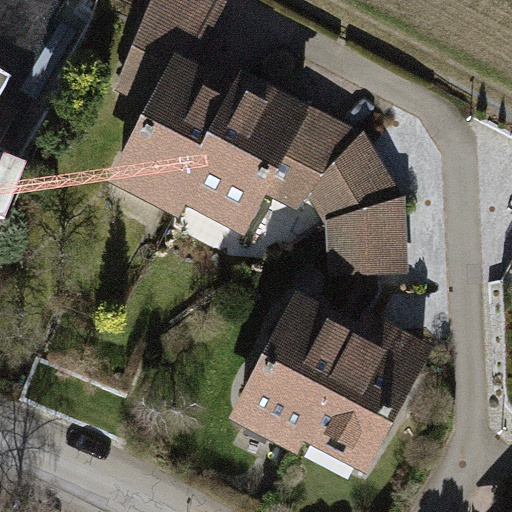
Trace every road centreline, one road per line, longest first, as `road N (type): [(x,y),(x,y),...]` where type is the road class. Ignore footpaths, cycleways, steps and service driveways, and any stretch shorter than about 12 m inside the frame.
road 1 (track): [(311,0),(511,105)]
road 2 (residential): [(0,435),(159,511)]
